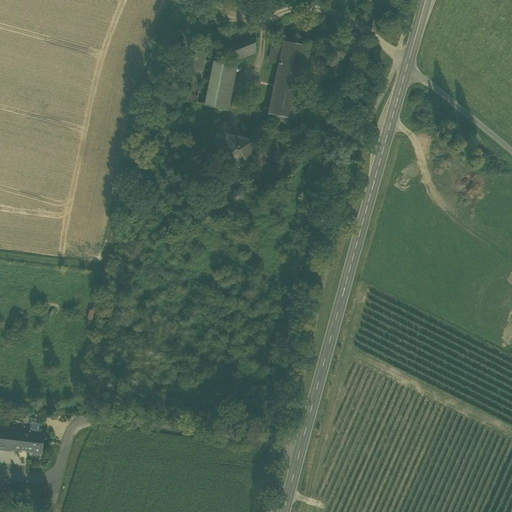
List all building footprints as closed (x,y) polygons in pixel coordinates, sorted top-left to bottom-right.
[(227,49),(232,59),(250,52),(255,50),(256,38),(254,38),(227,49)] [(197,51),(196,59),(209,62),(214,42),(200,39),(197,51)] [(268,62),(279,64),(283,42),(273,40),(268,62)] [(308,47),(283,42),(279,64),(266,120),(285,124),(287,118),(293,119),(308,47)] [(231,66),(209,62),(196,59),(187,101),(223,109),(231,66)] [(170,98),(181,100),(183,89),(172,87),(170,98)] [(210,158),(248,165),(253,141),(215,133),(214,138),(212,137),(210,146),(213,147),(210,158)] [(30,432),(39,433),(40,423),(31,422),(30,432)] [(0,449),(6,450),(6,447),(8,429),(8,428),(0,427),(0,449)] [(6,447),(20,449),(22,431),(8,429),(6,447)] [(32,453),(41,454),(43,438),(38,437),(39,433),(30,432),(22,431),(20,449),(33,450),(32,453)]
